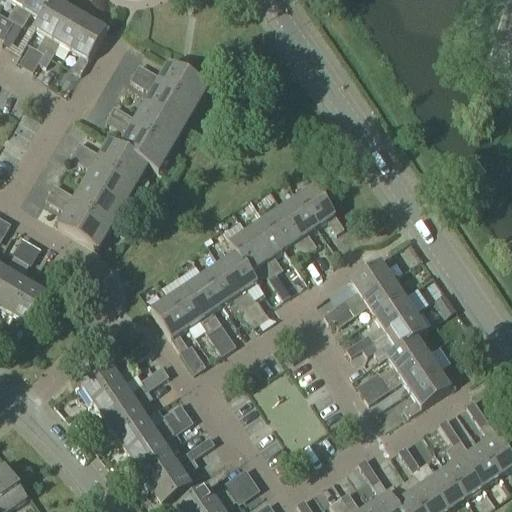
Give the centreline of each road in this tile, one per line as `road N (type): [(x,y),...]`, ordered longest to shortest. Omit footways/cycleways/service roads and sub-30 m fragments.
road 1 (tertiary): [(511,362),(268,0)]
road 2 (residential): [(22,413),(97,337),(108,292),(88,268),(4,213)]
road 3 (residential): [(278,510),(193,396)]
road 4 (residential): [(371,448),(297,327)]
road 5 (residential): [(106,511),(22,413)]
road 6 (residential): [(193,396),(297,327)]
